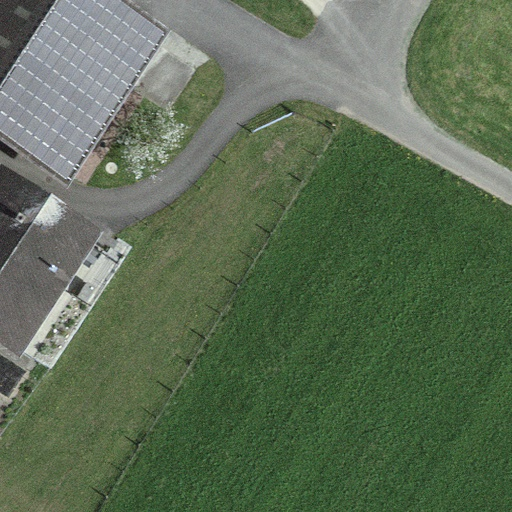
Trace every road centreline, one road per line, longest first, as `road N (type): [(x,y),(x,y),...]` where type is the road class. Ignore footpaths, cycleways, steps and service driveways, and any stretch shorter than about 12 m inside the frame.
road 1 (unclassified): [(338,93),(511,192)]
road 2 (unclassified): [(338,93),(393,38),(417,0)]
